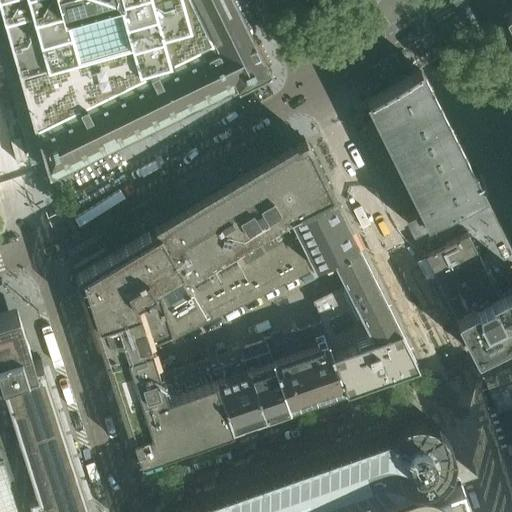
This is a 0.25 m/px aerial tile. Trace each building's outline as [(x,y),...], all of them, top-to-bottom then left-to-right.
[(195,0),(0,0),(0,13),(7,36),(32,120),(33,120),(212,33),(195,0)] [(268,66),(258,45),(245,18),(235,0),(195,0),(212,33),(33,120),(44,159),(47,168),(51,167),(58,164),(65,160),(233,78),(234,79),(236,82),(268,66)] [(418,70),(367,100),(377,119),(362,127),(411,226),(482,191),(422,71),(418,70)] [(293,144),(159,223),(188,272),(190,275),(214,316),(310,269),(333,257),(334,259),(359,247),(331,190),(310,148),(308,149),(299,146),(298,144),(294,146),(293,144)] [(159,223),(76,272),(98,338),(106,363),(127,356),(151,349),(151,347),(168,340),(214,316),(190,275),(188,272),(159,223)] [(467,232),(425,253),(435,274),(478,253),(467,232)] [(372,272),(367,263),(364,257),(359,247),(334,259),(338,267),(346,284),(314,300),(315,303),(321,321),(329,342),(333,353),(345,388),(417,363),(372,272)] [(478,253),(435,274),(445,295),(488,273),(478,253)] [(488,273),(445,295),(456,315),(499,294),(488,273)] [(511,287),(499,294),(456,315),(455,316),(473,352),(475,355),(511,336),(511,287)] [(91,511),(42,359),(34,361),(18,311),(16,306),(0,310),(0,511),(91,511)] [(329,342),(321,321),(299,328),(264,338),(271,358),(272,361),(288,408),(345,388),(333,353),(329,342)] [(271,358),(264,338),(242,346),(250,368),(266,415),(288,408),(272,361),(271,358)] [(250,368),(242,346),(208,358),(215,380),(232,427),(266,415),(250,368)] [(208,358),(160,375),(156,362),(151,349),(127,356),(106,363),(109,372),(114,390),(117,398),(130,438),(132,437),(140,460),(232,427),(215,380),(208,358)] [(511,373),(486,383),(504,437),(511,462),(511,373)] [(392,511),(437,496),(422,488),(424,488),(427,487),(431,486),(433,485),(436,483),(438,482),(440,481),(442,479),(445,476),(447,473),(448,470),(450,466),(451,463),(451,461),(452,459),(452,455),(452,453),(452,449),(451,447),(450,443),(449,439),(448,437),(445,434),(443,431),(440,428),(438,427),(435,424),(432,423),(430,422),(426,421),(422,420),(419,420),(416,420),(412,420),(409,421),(406,421),(402,423),(401,424),(399,425),(396,428),(393,430),(392,432),(391,431),(390,433),(388,430),(200,496),(201,499),(198,499),(198,500),(194,499),(193,499),(188,499),(186,499),(182,500),(181,500),(178,501),(173,504),(171,505),(169,507),(166,510),(165,511),(164,511),(392,511)] [(481,511),(473,486),(473,484),(437,496),(392,511),(481,511)]
